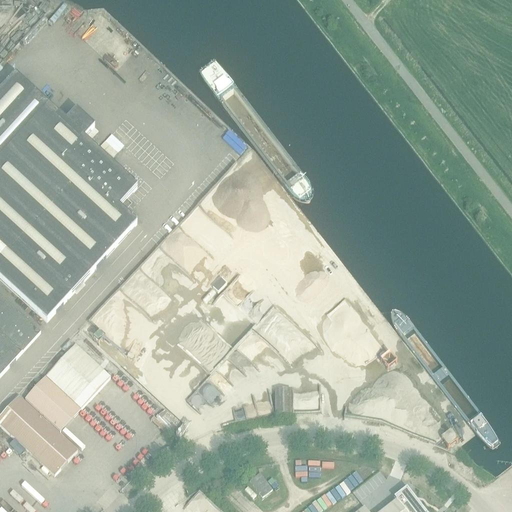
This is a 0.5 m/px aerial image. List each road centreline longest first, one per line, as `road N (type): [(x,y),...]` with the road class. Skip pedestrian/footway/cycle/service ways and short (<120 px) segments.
road 1 (unclassified): [(485,511),(392,443),(335,438),(257,438),(189,463),(131,511)]
road 2 (unclassified): [(511,212),(346,0)]
